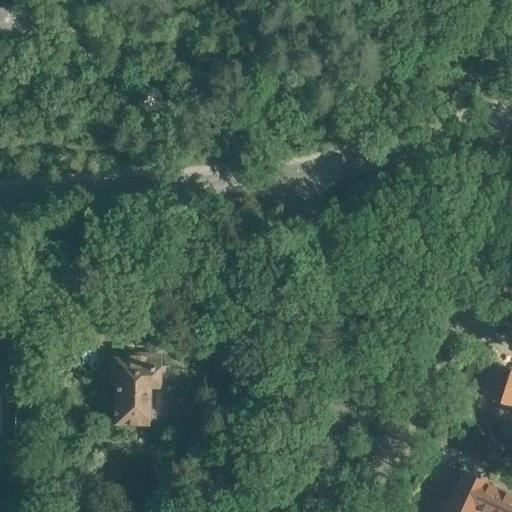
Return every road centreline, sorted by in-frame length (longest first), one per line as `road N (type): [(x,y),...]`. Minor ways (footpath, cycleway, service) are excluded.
road 1 (unknown): [(0,143),(184,136),(332,116),(495,73)]
road 2 (unknown): [(350,511),(357,452),(389,365),(511,143)]
road 3 (residential): [(365,511),(511,188)]
road 4 (residential): [(307,511),(335,342),(334,283),(298,177)]
road 5 (residential): [(298,177),(0,193)]
road 6 (residential): [(298,177),(511,113)]
